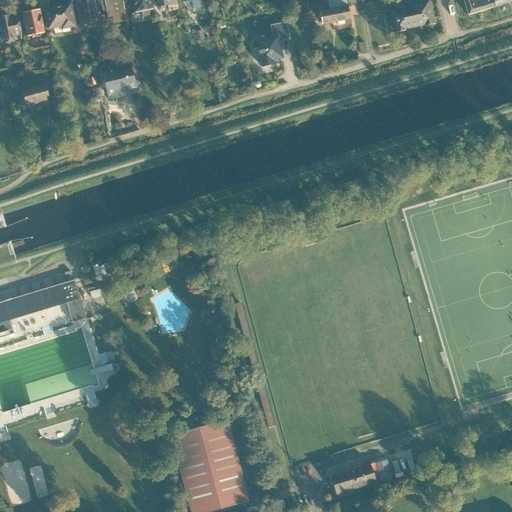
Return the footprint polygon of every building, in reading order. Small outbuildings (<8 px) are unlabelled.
[(127,21),(122,0),(104,0),(110,25),(127,21)] [(152,0),(131,0),(135,15),(155,11),(152,0)] [(177,0),(156,0),(158,9),(159,9),(160,12),(166,10),(165,8),(169,7),(170,12),(180,10),(177,0)] [(347,0),(337,0),(329,2),(330,10),(320,12),(322,25),(346,20),(347,25),(353,24),(347,0)] [(462,0),(467,18),(496,10),(492,0),(462,0)] [(511,0),(492,0),(496,10),(511,5),(511,0)] [(99,20),(95,1),(78,5),(81,24),(99,20)] [(410,8),(391,12),(396,33),(434,25),(429,1),(409,5),(410,8)] [(72,5),(43,10),(48,32),(62,29),(62,32),(76,29),(72,5)] [(39,10),(21,13),(27,38),(45,35),(39,10)] [(10,17),(0,19),(0,24),(3,42),(7,41),(7,45),(14,44),(13,40),(22,39),(17,17),(10,19),(10,17)] [(277,36),(279,43),(291,40),(287,24),(271,27),(273,37),(277,36)] [(275,66),(284,64),(279,43),(277,36),(273,37),(255,40),(262,69),(262,72),(276,69),(275,66)] [(337,53),(328,53),(328,64),(337,63),(337,53)] [(131,70),(102,77),(107,95),(135,88),(131,70)] [(7,76),(0,77),(0,82),(3,96),(12,93),(7,76)] [(45,85),(22,91),(26,107),(49,101),(45,85)] [(93,297),(107,293),(102,277),(85,282),(88,290),(90,289),(93,297)] [(6,299),(0,300),(0,335),(13,332),(9,318),(66,301),(72,321),(86,317),(74,279),(6,299)] [(229,422),(170,438),(190,511),(222,511),(251,504),(229,422)] [(369,463),(328,476),(334,495),(375,482),(369,463)]
